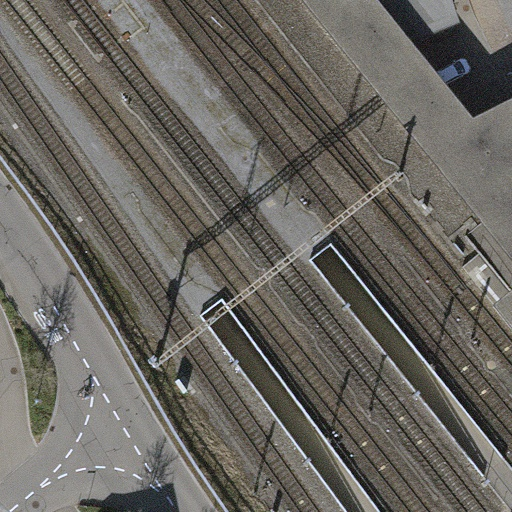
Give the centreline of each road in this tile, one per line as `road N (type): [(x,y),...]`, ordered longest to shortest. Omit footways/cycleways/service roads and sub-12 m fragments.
road 1 (residential): [(123,429),(0,215)]
road 2 (residential): [(13,511),(123,429)]
